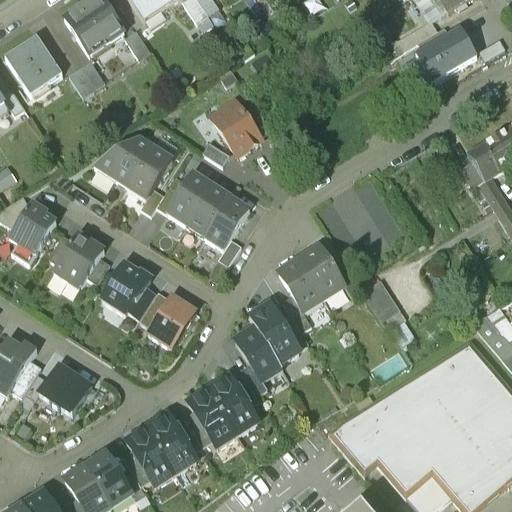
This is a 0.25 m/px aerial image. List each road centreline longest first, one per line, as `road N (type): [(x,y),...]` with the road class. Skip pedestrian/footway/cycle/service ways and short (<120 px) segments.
road 1 (residential): [(511,72),(293,206),(227,310)]
road 2 (residential): [(227,310),(73,215)]
road 3 (residential): [(0,312),(144,406)]
road 4 (residential): [(227,310),(182,382),(144,406)]
road 5 (residential): [(144,406),(36,473)]
